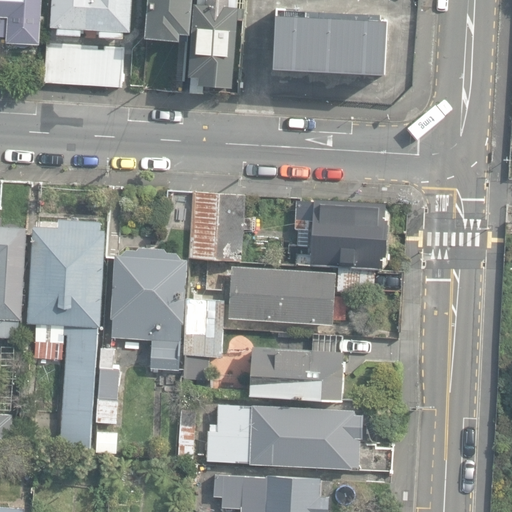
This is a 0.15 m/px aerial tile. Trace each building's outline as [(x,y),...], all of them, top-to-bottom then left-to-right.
[(43,0),(0,0),(0,16),(1,17),(0,36),(6,36),(6,45),(42,46),(43,0)] [(100,37),(123,38),(124,31),(131,32),(133,0),(53,0),(52,27),(58,27),(58,34),(81,36),(81,29),(101,30),(100,37)] [(147,0),(145,37),(180,39),(181,31),(190,32),(192,0),(147,0)] [(200,85),(235,87),(239,17),(243,17),(244,0),(198,0),(198,4),(195,4),(191,76),(201,77),(200,85)] [(275,69),(385,75),(388,21),(278,15),(275,69)] [(45,82),(122,87),(124,47),(48,43),(45,82)] [(192,227),(194,191),(169,190),(167,226),(192,227)] [(247,195),(194,191),(192,227),(190,257),(243,260),(247,195)] [(297,265),(382,270),(388,262),(391,214),(386,203),(315,199),(315,201),(297,200),(295,229),(299,229),(297,265)] [(102,327),(106,230),(101,230),(101,221),(59,219),(58,227),(33,226),(28,323),(63,325),(62,335),(67,335),(61,446),(93,448),(99,327),(102,327)] [(26,227),(0,225),(0,337),(22,338),(26,227)] [(180,371),(188,259),(178,258),(178,253),(124,249),(124,256),(116,255),(110,338),(152,341),(150,369),(180,371)] [(230,318),(334,325),(337,272),(233,266),(230,318)] [(338,291),(375,293),(376,272),(340,270),(338,291)] [(225,301),(187,299),(184,354),(188,354),(187,378),(210,380),(211,356),(222,357),(225,301)] [(250,395),(343,400),(343,334),(313,333),(312,350),(253,347),(250,395)] [(98,421),(118,423),(120,398),(118,398),(121,363),(114,363),(115,350),(103,349),(101,369),(103,369),(98,421)] [(360,467),(361,447),(362,413),(354,413),(355,407),(217,401),(217,420),(209,420),(208,460),(353,468),(354,465),(360,467)] [(180,459),(194,460),(197,410),(182,409),(180,459)] [(13,414),(0,412),(0,448),(11,449),(13,414)] [(32,450),(34,413),(21,412),(18,450),(32,450)] [(394,449),(361,447),(360,467),(360,470),(391,471),(394,449)] [(242,511),(328,511),(329,496),(321,495),(322,478),(215,474),(214,495),(223,496),(223,506),(242,507),(242,511)]
